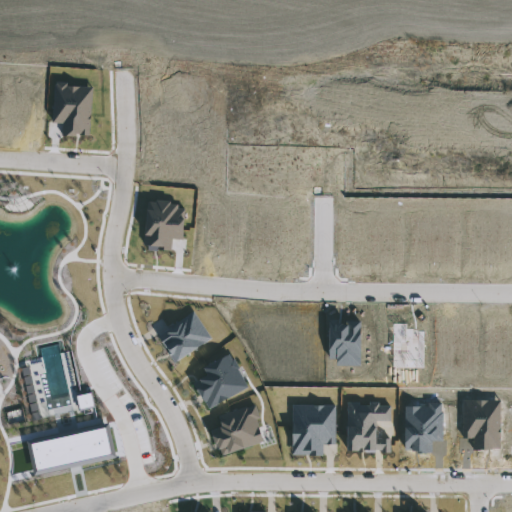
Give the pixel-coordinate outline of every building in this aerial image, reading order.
[(55,81),(66,81),(66,84),(92,86),(89,136),(84,134),(78,136),(60,135),(62,122),(53,123),(53,121),(55,81)] [(156,199),(169,200),(169,204),(178,203),(178,209),(184,209),(183,240),(174,238),(171,251),(146,250),(147,245),(142,244),(141,234),(144,208),(147,207),(147,202),(155,201),(156,199)] [(191,313),(160,334),(176,363),(213,337),(194,311),(191,313)] [(201,364),(228,353),(232,357),(235,360),(239,368),(242,376),(249,388),(209,410),(193,384),(198,381),(197,377),(205,373),(200,367),(201,364)] [(77,394),(92,390),(96,405),(81,410),(77,394)] [(461,398),(462,437),(472,438),(473,450),(502,449),(503,392),(495,392),(495,396),(487,396),(476,396),(461,398)] [(347,402),(360,402),(360,406),(369,404),(368,401),(379,402),(379,405),(391,405),(391,422),(377,422),(378,438),(391,438),(390,452),(345,454),(345,425),(349,424),(347,402)] [(406,406),(427,405),(426,401),(442,402),(444,411),(444,440),(433,441),(433,451),(417,449),(411,446),(412,450),(403,449),(405,425),(406,406)] [(293,404),(290,428),(293,455),(323,456),(323,442),(335,444),(336,405),(293,404)] [(217,416),(251,406),(255,406),(259,411),(255,416),(262,422),(259,426),(261,439),(222,454),(218,445),(214,443),(209,431),(218,429),(220,421),(217,419),(217,416)] [(31,441),(106,424),(112,452),(37,469),(31,441)]
